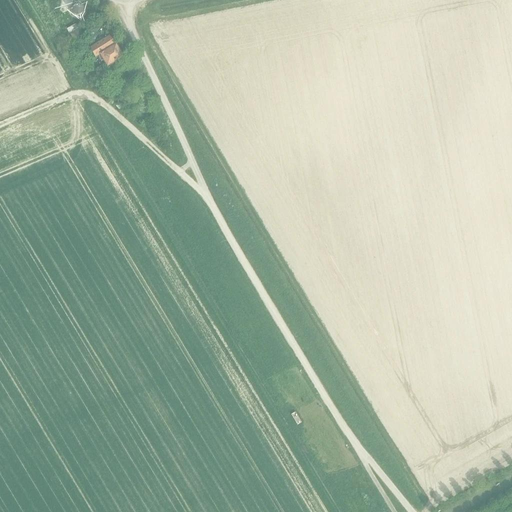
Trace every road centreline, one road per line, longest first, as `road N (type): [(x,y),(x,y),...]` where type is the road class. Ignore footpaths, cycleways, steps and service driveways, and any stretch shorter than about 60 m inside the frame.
road 1 (unclassified): [(361,453),(204,192),(119,7)]
road 2 (track): [(204,192),(83,93),(0,125)]
